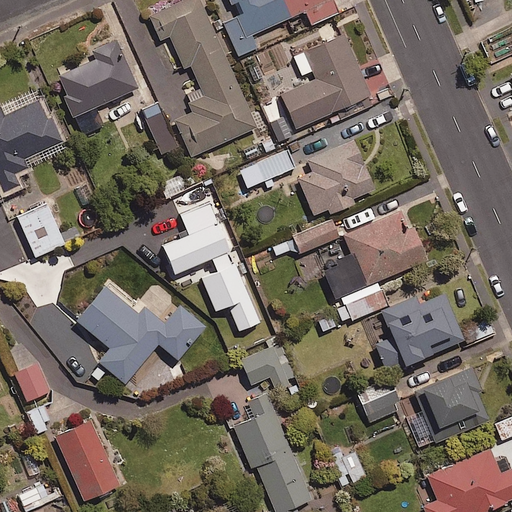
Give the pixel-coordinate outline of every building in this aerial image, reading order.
[(200,0),(187,0),(151,16),(161,40),(170,36),(185,69),(191,66),(205,96),(189,103),(193,112),(175,120),(192,158),(258,128),(200,0)] [(229,0),(232,5),(239,2),(244,13),(223,23),(239,58),(260,48),(255,36),(306,13),(312,26),(342,13),(336,0),(229,0)] [(373,96),(346,34),(304,52),(316,79),(281,94),(297,129),(373,96)] [(64,97),(73,118),(139,89),(117,39),(92,50),(96,60),(59,76),(68,96),(64,97)] [(0,106),(0,185),(4,194),(21,186),(16,174),(29,168),(25,159),(65,142),(53,117),(48,119),(40,100),(5,116),(0,106)] [(376,190),(355,139),(307,159),(313,172),(298,178),(314,216),(329,210),(331,215),(355,205),(353,199),(376,190)] [(294,164),(287,147),(239,167),(246,184),(294,164)] [(161,181),(184,232),(189,230),(194,240),(224,227),(202,178),(186,185),(180,172),(161,181)] [(63,240),(47,202),(18,215),(34,253),(63,240)] [(409,230),(401,210),(343,234),(365,288),(429,260),(415,227),(409,230)] [(270,243),(276,256),(294,248),(295,251),(338,232),(331,216),(270,243)] [(106,287),(78,322),(111,349),(99,363),(126,385),(159,344),(179,360),(206,327),(180,306),(166,323),(145,306),(139,314),(106,287)] [(420,304),(416,296),(383,311),(394,337),(375,345),(388,373),(406,365),(407,367),(467,341),(446,293),(420,304)] [(467,337),(491,328),(485,313),(461,323),(467,337)] [(289,385),(273,347),(241,361),(252,385),(271,377),(277,391),(289,385)] [(48,389),(34,360),(13,370),(27,399),(48,389)] [(473,367),(415,392),(437,444),(491,421),(479,392),(483,391),(473,367)] [(393,400),(399,398),(392,376),(356,388),(367,419),(396,409),(393,400)] [(312,500),(268,393),(248,401),(255,418),(240,424),(276,511),(297,511),(295,507),(312,500)] [(511,431),(511,412),(494,420),(501,437),(511,431)] [(91,421),(55,437),(84,502),(120,486),(91,421)] [(364,474),(354,446),(330,455),(341,483),(364,474)] [(40,470),(34,449),(21,453),(26,474),(40,470)] [(511,469),(502,474),(491,449),(428,476),(439,500),(423,507),(425,511),(482,511),(511,499),(511,469)] [(61,493),(53,476),(15,493),(23,510),(61,493)]
